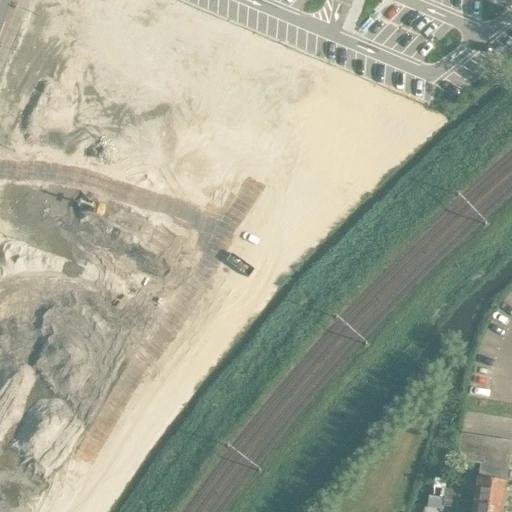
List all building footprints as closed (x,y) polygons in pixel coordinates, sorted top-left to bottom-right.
[(462,433),(458,460),(471,462),(475,435),(462,433)] [(483,463),(487,437),(475,435),(471,462),(481,463),(483,463)] [(496,465),(499,439),(487,437),(483,463),(496,465)] [(511,441),(499,439),(496,465),(509,467),(511,447),(511,441)] [(475,503),(503,507),(509,467),(496,465),(483,463),(481,463),(475,503)] [(460,491),(447,489),(445,498),(459,500),(460,491)] [(444,507),(458,509),(459,500),(445,498),(444,507)] [(502,511),(503,507),(475,503),(473,511),(502,511)]
